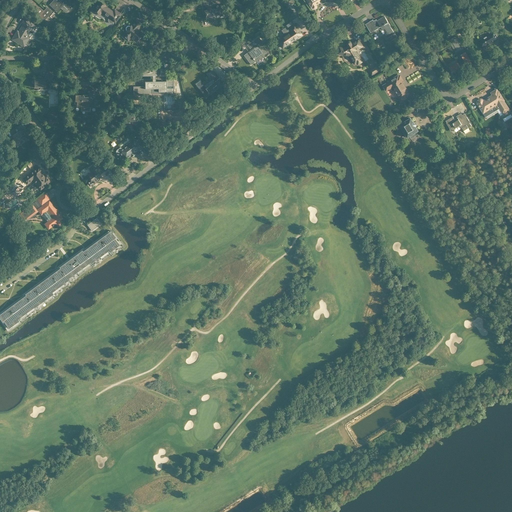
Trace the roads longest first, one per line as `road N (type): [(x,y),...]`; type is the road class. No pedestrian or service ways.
road 1 (track): [(0,416),(36,398),(96,387),(130,384),(187,403),(215,386),(269,382),(319,267),(298,228),(295,195),(281,179),(250,168),(243,153),(282,144),(307,112)]
road 2 (track): [(33,356),(58,329),(141,278),(187,175),(246,113),(296,97),(307,112),(325,106),(352,139)]
road 3 (residential): [(78,211),(5,55),(177,52),(192,39)]
road 4 (track): [(262,387),(418,366),(483,367)]
road 5 (residential): [(78,211),(90,211),(255,85)]
road 6 (residential): [(255,85),(382,0)]
road 7 (residential): [(452,99),(385,0)]
